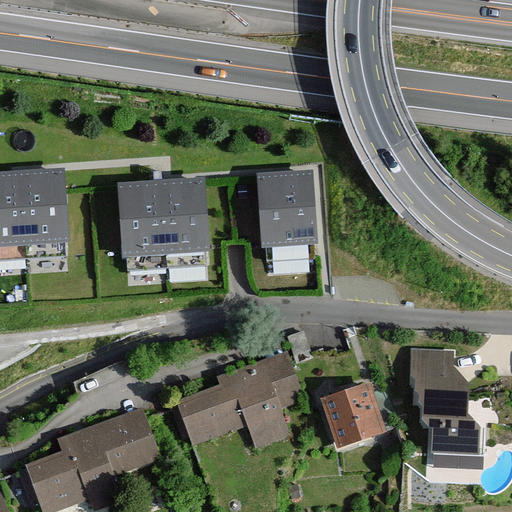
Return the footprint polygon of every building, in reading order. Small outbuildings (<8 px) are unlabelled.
[(68,170),(0,176),(0,256),(76,250),(68,170)] [(317,171),(259,176),(265,253),(324,248),(317,171)] [(206,181),(120,186),(124,261),(210,256),(206,181)] [(449,350),(409,351),(409,378),(417,389),(416,408),(429,430),(430,466),(484,468),(481,427),(466,414),(468,383),(448,365),(449,350)] [(310,400),(290,352),(220,380),(223,387),(181,404),(198,448),(249,427),(259,451),(295,437),(284,411),(310,400)] [(391,436),(374,386),(324,403),(340,453),(391,436)] [(163,464),(145,411),(61,440),(63,447),(25,460),(42,511),(46,511),(89,498),(93,509),(127,498),(120,478),(163,464)] [(0,511),(9,511),(1,486),(0,486),(0,511)]
